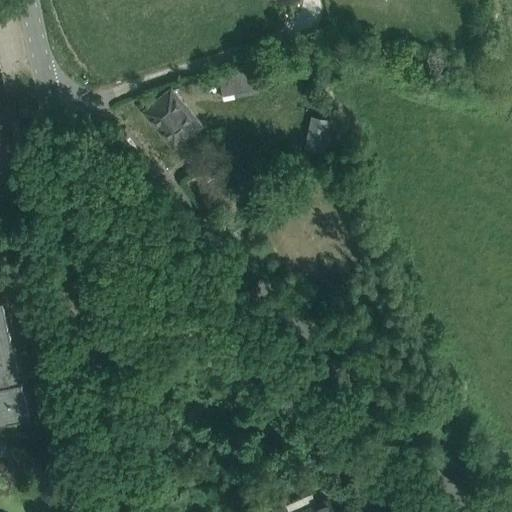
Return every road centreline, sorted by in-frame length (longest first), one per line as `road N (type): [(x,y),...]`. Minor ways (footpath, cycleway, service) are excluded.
road 1 (unclassified): [(451,511),(61,88),(40,50)]
road 2 (unclassified): [(40,50),(113,511)]
road 3 (unknown): [(61,88),(303,22),(312,0)]
